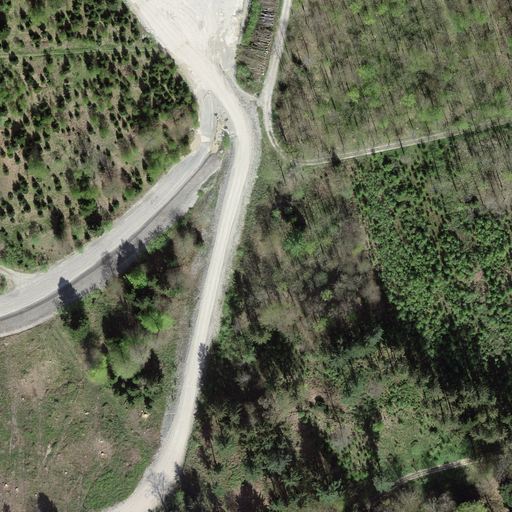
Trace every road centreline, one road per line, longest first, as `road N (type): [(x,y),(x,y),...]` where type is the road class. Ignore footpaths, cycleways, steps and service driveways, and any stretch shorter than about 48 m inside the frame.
road 1 (track): [(125,511),(151,492),(173,440),(241,165),(241,122),(217,77),(190,62),(138,0)]
road 2 (track): [(230,101),(189,162),(96,251),(28,299),(0,307)]
road 3 (track): [(301,161),(511,118)]
road 4 (track): [(301,161),(276,151),(267,123),(287,0)]
road 5 (track): [(511,448),(406,481),(363,511)]
